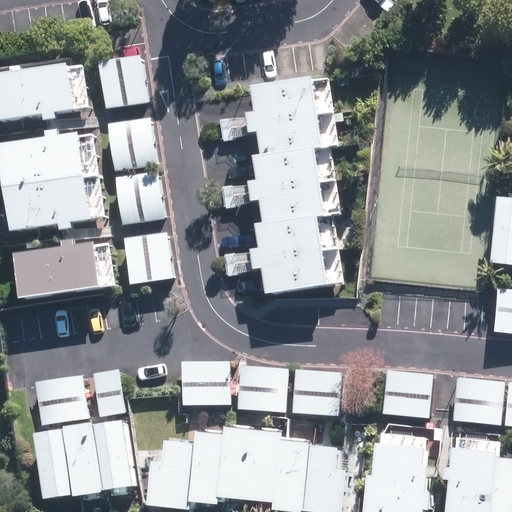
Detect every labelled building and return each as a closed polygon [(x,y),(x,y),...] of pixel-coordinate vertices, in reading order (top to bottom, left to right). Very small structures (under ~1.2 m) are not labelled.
[(113,111),(154,105),(148,59),(106,65),(113,111)] [(65,124),(98,119),(90,61),(9,73),(16,122),(64,116),(65,124)] [(340,153),(346,153),(337,83),(274,91),(277,115),(268,117),(270,137),(280,136),(283,159),(278,160),(281,185),(271,186),(273,204),(283,202),(287,228),(280,229),(283,252),(272,254),(275,275),(287,273),(290,297),(349,290),(340,220),(348,219),(340,153)] [(81,235),(114,230),(98,119),(65,124),(66,127),(67,134),(19,141),(25,186),(31,230),(79,223),(81,235)] [(122,176),(164,170),(157,121),(115,127),(122,176)] [(129,227),(171,221),(164,170),(122,176),(129,227)] [(511,266),(511,200),(508,201),(503,266),(511,266)] [(114,230),(81,235),(82,245),(34,251),(41,297),(122,285),(114,230)] [(173,233),(131,239),(138,289),(180,283),(173,233)] [(511,290),(506,290),(503,333),(511,333),(511,290)] [(191,362),(190,406),(236,408),(238,364),(191,362)] [(295,369),(246,366),(243,410),(292,413),(295,369)] [(127,370),(100,374),(106,417),(133,413),(127,370)] [(350,373),(303,371),(300,414),(348,417),(350,373)] [(440,374),(390,371),(388,415),(438,419),(440,374)] [(88,377),(43,384),(49,427),(94,420),(88,377)] [(509,380),(462,377),(459,423),(506,426),(509,380)] [(56,503),(86,498),(116,493),(144,489),(133,424),(105,428),(105,426),(76,430),(45,435),(56,503)] [(189,511),(201,511),(202,506),(231,508),(232,500),(286,504),(285,511),(354,511),(358,464),(349,463),(350,446),(322,444),(291,442),(291,436),(237,432),(236,439),(207,437),(207,446),(177,444),(175,466),(162,465),(159,510),(189,511)] [(508,442),(464,438),(456,511),(511,511),(511,458),(507,458),(508,442)] [(429,511),(432,446),(384,444),(382,488),(374,488),(372,511),(429,511)]
